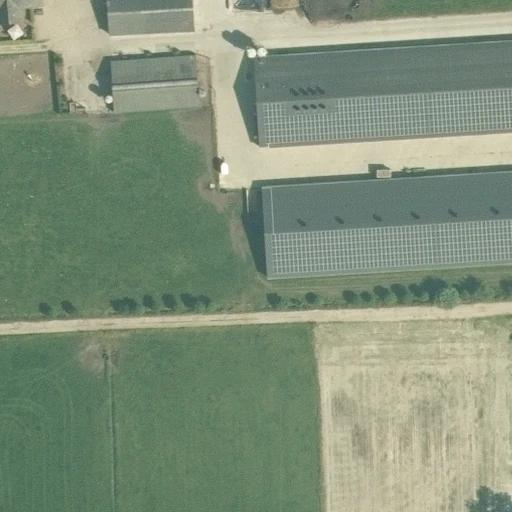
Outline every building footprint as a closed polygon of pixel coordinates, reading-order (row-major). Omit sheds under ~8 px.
[(42,6),(40,0),(0,0),(0,24),(18,22),(17,9),(42,6)] [(190,0),(105,0),(108,36),(192,32),(190,0)] [(511,45),(253,62),(259,152),(511,136),(511,45)] [(193,57),(110,63),(113,113),(197,107),(193,57)] [(227,110),(246,110),(246,77),(227,77),(227,110)] [(511,267),(511,176),(261,192),(267,283),(511,267)]
